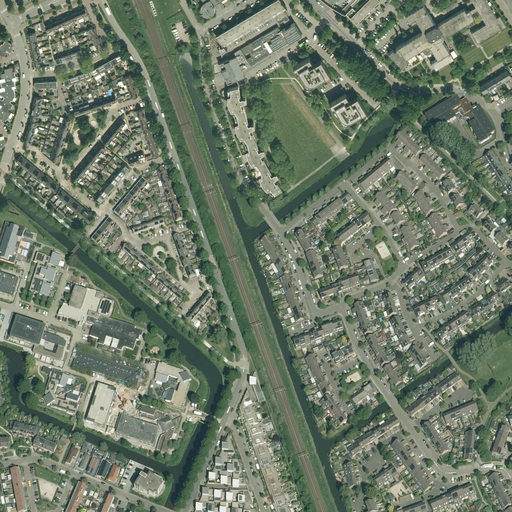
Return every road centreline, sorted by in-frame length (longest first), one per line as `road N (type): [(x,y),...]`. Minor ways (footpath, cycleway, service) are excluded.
road 1 (residential): [(280,232),(233,166),(209,102),(200,32)]
road 2 (residential): [(228,412),(243,372),(242,346),(199,225)]
road 3 (residential): [(493,112),(457,90),(396,84),(354,44)]
road 4 (residential): [(450,218),(435,189),(389,147),(344,184)]
road 5 (residential): [(24,74),(56,72),(112,49),(89,7)]
road 6 (residential): [(60,172),(114,108),(153,94)]
